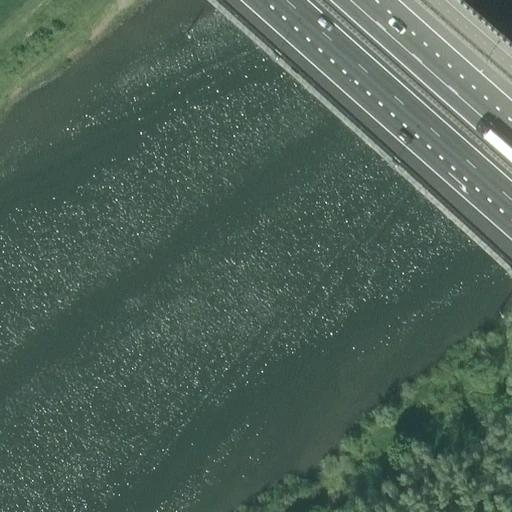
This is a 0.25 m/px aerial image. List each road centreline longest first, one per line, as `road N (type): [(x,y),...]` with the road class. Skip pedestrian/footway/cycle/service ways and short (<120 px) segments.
road 1 (motorway): [(295,0),(511,192)]
road 2 (motorway): [(511,132),(362,0)]
